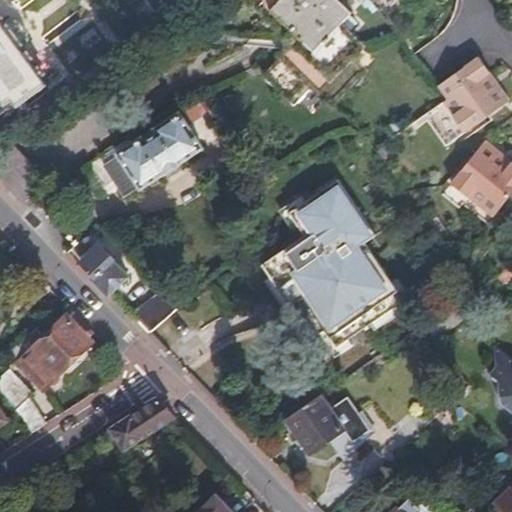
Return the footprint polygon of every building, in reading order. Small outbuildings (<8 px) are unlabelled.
[(0,0),(0,119),(47,84),(21,50),(25,45),(28,39),(27,32),(24,25),(19,21),(13,19),(6,19),(0,21),(0,0)] [(145,0),(155,13),(172,0),(145,0)] [(232,82),(217,95),(230,111),(241,103),(267,132),(358,53),(337,29),(346,22),(326,0),(256,0),(250,5),(280,40),(267,51),(246,70),(232,82)] [(435,84),(445,97),(440,101),(450,115),(463,133),(503,103),(507,100),(490,74),(476,55),(435,84)] [(116,152),(117,154),(109,159),(130,192),(139,186),(140,188),(162,174),(165,179),(181,168),(178,163),(201,148),(177,111),(116,152)] [(51,183),(9,137),(0,144),(0,181),(20,202),(25,207),(51,183)] [(511,167),(483,145),(480,150),(452,186),(492,218),(496,214),(511,192),(511,167)] [(299,228),(257,257),(287,302),(300,294),(336,347),(403,301),(361,239),(372,231),(330,171),(282,204),(299,228)] [(107,296),(110,293),(129,275),(98,242),(86,253),(78,244),(72,248),(81,258),(75,264),(107,296)] [(511,263),(494,275),(503,282),(511,275),(511,263)] [(160,292),(133,316),(146,329),(174,307),(160,292)] [(467,297),(449,309),(459,317),(474,306),(467,297)] [(449,309),(448,308),(427,322),(435,334),(459,317),(449,309)] [(87,339),(94,331),(75,311),(67,320),(61,321),(56,326),(55,331),(48,337),(39,329),(14,355),(45,385),(88,341),(87,339)] [(173,352),(194,373),(227,338),(205,318),(173,352)] [(511,357),(505,352),(488,374),(499,383),(501,402),(511,411),(511,357)] [(35,397),(10,369),(0,376),(0,386),(17,410),(16,411),(32,431),(45,422),(30,401),(35,397)] [(320,395),(287,418),(311,452),(329,439),(344,460),(376,432),(362,412),(360,414),(349,397),(331,410),(320,395)] [(175,416),(158,398),(111,428),(124,447),(139,437),(141,438),(175,416)] [(0,403),(0,422),(8,416),(0,403)] [(511,511),(511,480),(486,505),(492,511),(511,511)] [(232,511),(217,496),(200,511),(232,511)] [(395,507),(389,511),(433,511),(421,499),(415,505),(407,497),(396,508),(395,507)]
